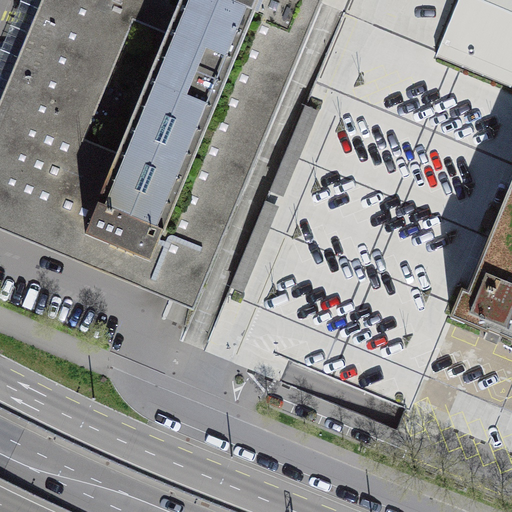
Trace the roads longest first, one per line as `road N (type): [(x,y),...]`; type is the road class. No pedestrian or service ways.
road 1 (secondary): [(304,511),(0,376)]
road 2 (secondary): [(152,511),(0,441)]
